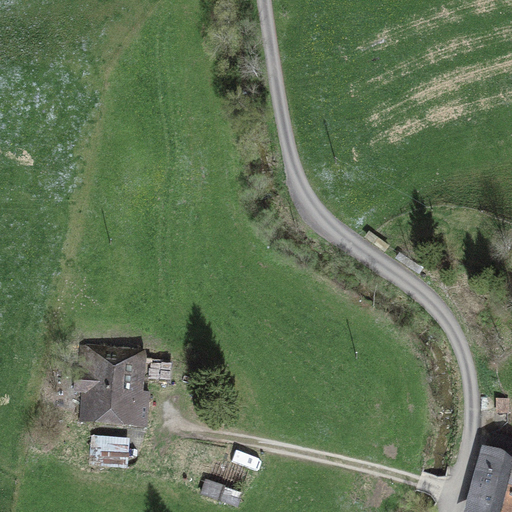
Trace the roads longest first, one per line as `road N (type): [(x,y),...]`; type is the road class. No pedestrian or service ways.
road 1 (unclassified): [(451,511),(471,432),(467,362),(437,310),(342,236),(306,194),(288,145),(262,0)]
road 2 (track): [(159,405),(201,431),(458,493)]
